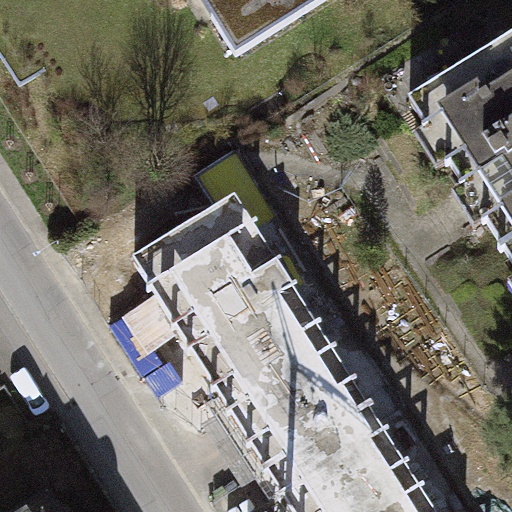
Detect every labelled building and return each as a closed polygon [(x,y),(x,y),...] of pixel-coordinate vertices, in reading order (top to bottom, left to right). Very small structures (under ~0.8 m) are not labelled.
[(218,0),(224,8),(210,17),(236,57),(325,0),(218,0)] [(511,240),(511,32),(407,98),(502,247),(511,240)] [(233,194),(128,260),(263,472),(368,406),(233,194)] [(511,240),(502,247),(511,263),(511,240)] [(436,511),(368,406),(263,472),(288,511),(436,511)]
